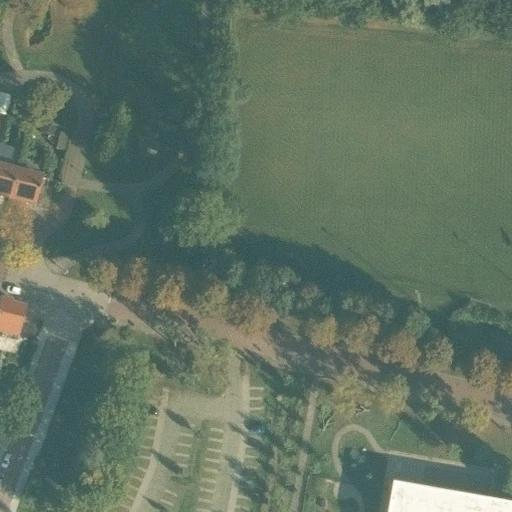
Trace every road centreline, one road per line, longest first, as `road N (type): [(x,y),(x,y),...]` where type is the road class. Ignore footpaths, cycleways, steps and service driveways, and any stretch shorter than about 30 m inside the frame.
road 1 (residential): [(511,414),(58,292)]
road 2 (residential): [(0,452),(58,292)]
